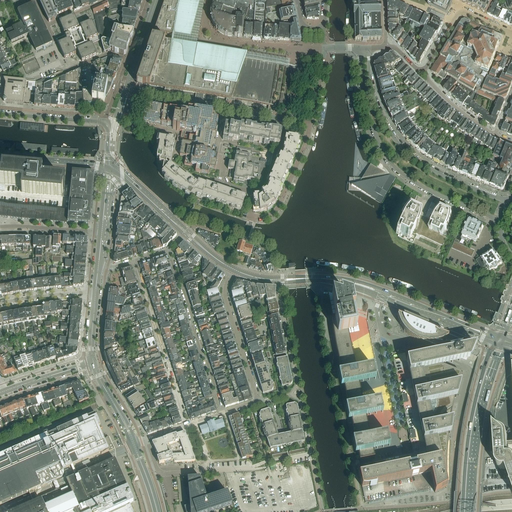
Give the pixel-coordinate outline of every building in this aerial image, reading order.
[(57,19),(59,18),(58,15),(56,16),(48,0),(43,0),(39,2),(48,22),(57,18),(57,19)] [(66,0),(64,1),(68,11),(73,9),(70,1),(69,0),(66,0)] [(79,0),(72,0),(70,1),(73,9),(74,11),(82,8),(82,7),(79,1),(79,0)] [(105,15),(107,15),(114,12),(128,11),(138,13),(142,1),(142,0),(141,0),(130,0),(130,1),(123,0),(122,0),(109,0),(107,1),(109,7),(103,10),(105,15)] [(164,0),(154,32),(191,38),(193,29),(195,22),(197,17),(198,12),(199,7),(200,1),(200,0),(164,0)] [(213,4),(236,12),(245,15),(245,7),(223,0),(214,0),(214,1),(213,4)] [(223,0),(245,7),(245,5),(254,8),(254,2),(254,0),(223,0)] [(266,2),(266,8),(282,5),(282,6),(293,3),(293,2),(292,0),(276,0),(273,1),(266,2)] [(304,9),(312,7),(314,7),(314,6),(319,5),(319,0),(302,0),(304,9)] [(362,0),(363,5),(363,6),(362,6),(362,5),(361,5),(361,6),(354,6),(354,5),(354,4),(353,4),(352,4),(351,5),(351,6),(352,6),(352,7),(353,7),(353,13),(353,15),(353,16),(354,16),(354,19),(354,22),(354,23),(354,26),(354,29),(354,30),(354,33),(355,37),(354,37),(355,37),(355,40),(354,40),(354,41),(355,41),(362,40),(362,41),(365,41),(367,41),(367,40),(370,40),(370,41),(370,40),(374,40),(374,41),(374,40),(377,40),(378,40),(381,40),(382,40),(382,39),(381,39),(381,31),(382,31),(382,30),(381,30),(381,29),(380,29),(380,28),(380,15),(381,16),(381,15),(381,13),(380,6),(381,5),(380,5),(378,5),(377,5),(375,5),(375,0),(362,0)] [(388,1),(389,13),(394,13),(395,11),(400,14),(399,16),(405,18),(409,9),(399,3),(392,0),(388,1)] [(429,5),(447,14),(449,8),(447,8),(449,4),(440,0),(434,0),(432,4),(430,3),(429,5)] [(481,0),(475,0),(472,7),(477,9),(481,0)] [(487,0),(481,0),(477,9),(481,12),(487,0)] [(493,1),(489,0),(487,0),(481,12),(486,14),(493,1)] [(63,13),(68,11),(64,1),(61,3),(60,1),(59,2),(63,13)] [(109,7),(107,1),(98,5),(101,11),(103,10),(109,7)] [(59,15),(63,13),(59,2),(55,3),(59,15)] [(254,2),(254,8),(252,33),(252,38),(261,39),(262,24),(264,24),(265,3),(254,2)] [(488,14),(487,15),(493,17),(498,7),(499,4),(496,2),(491,11),(490,10),(488,14)] [(282,8),(278,9),(278,12),(294,9),(293,3),(282,6),(282,8)] [(24,25),(22,26),(19,27),(19,26),(13,28),(6,31),(12,43),(12,44),(16,42),(16,41),(29,36),(36,51),(53,44),(52,43),(34,4),(19,11),(18,12),(18,13),(24,25)] [(215,14),(235,21),(236,12),(213,4),(211,12),(215,14)] [(498,7),(493,17),(499,20),(506,7),(505,4),(501,5),(502,9),(498,7)] [(101,11),(98,5),(92,8),(94,15),(101,11)] [(252,38),(252,33),(254,8),(245,5),(245,7),(245,15),(244,24),(244,27),(243,37),(243,38),(252,38)] [(318,19),(319,11),(319,6),(319,5),(314,7),(312,7),(304,9),(307,19),(318,19)] [(499,20),(510,25),(511,20),(511,12),(507,11),(506,7),(499,20)] [(296,18),(294,9),(279,12),(279,13),(280,13),(281,17),(280,17),(280,18),(281,17),(282,21),(281,22),(296,19),(296,18)] [(407,28),(409,23),(415,11),(409,9),(405,18),(404,19),(407,21),(406,24),(403,22),(402,24),(405,25),(404,26),(407,28)] [(426,17),(415,11),(409,23),(412,24),(410,27),(413,28),(414,26),(420,28),(421,27),(426,17)] [(128,20),(135,22),(138,14),(130,12),(126,12),(122,12),(122,15),(117,15),(108,17),(110,22),(117,19),(128,20)] [(236,12),(235,21),(234,32),(234,37),(242,37),(243,24),(244,24),(245,15),(236,12)] [(232,32),(234,32),(235,21),(215,14),(211,13),(210,13),(211,17),(211,20),(213,24),(215,27),(218,31),(221,33),(224,35),(228,36),(232,37),(232,32)] [(56,40),(63,57),(64,59),(76,54),(75,52),(77,51),(82,62),(97,56),(92,44),(100,41),(92,22),(79,27),(74,16),(64,21),(59,22),(65,36),(56,40)] [(431,19),(426,17),(421,27),(426,29),(426,28),(429,23),(431,19)] [(119,25),(117,19),(110,22),(111,28),(114,29),(111,37),(113,38),(111,43),(108,41),(104,40),(103,40),(102,40),(102,41),(101,41),(101,42),(101,43),(104,52),(104,53),(105,53),(106,53),(110,52),(111,52),(112,52),(123,56),(124,56),(125,56),(126,55),(126,54),(127,47),(127,46),(127,45),(128,43),(128,42),(129,41),(130,39),(133,34),(133,33),(133,32),(133,31),(125,29),(124,29),(119,29),(119,25)] [(133,31),(133,30),(135,22),(128,20),(117,19),(123,20),(122,26),(119,25),(119,29),(124,29),(125,29),(133,31)] [(297,19),(293,20),(294,27),(294,31),(295,41),(300,42),(301,40),(299,31),(299,29),(297,19)] [(435,19),(432,24),(441,29),(444,23),(435,19)] [(461,22),(431,72),(443,79),(445,80),(447,75),(451,78),(474,91),(475,92),(478,94),(495,101),(496,98),(497,96),(504,99),(506,98),(511,84),(511,77),(507,75),(503,74),(502,73),(501,77),(499,81),(495,79),(496,76),(495,76),(497,71),(492,69),(490,68),(495,57),(495,55),(503,37),(481,28),(478,36),(474,34),(471,41),(465,39),(461,36),(466,27),(467,28),(467,27),(469,27),(470,27),(471,27),(478,30),(479,27),(480,27),(470,22),(465,20),(462,21),(461,22)] [(432,24),(429,23),(426,28),(438,34),(441,29),(432,24)] [(398,30),(398,25),(389,25),(389,35),(393,38),(396,32),(398,30)] [(264,39),(271,39),(272,26),(265,26),(264,31),(264,39)] [(397,33),(396,32),(393,38),(397,43),(404,33),(405,32),(400,28),(397,33)] [(421,40),(431,45),(438,34),(426,28),(426,29),(425,29),(425,30),(420,39),(421,40)] [(402,48),(408,38),(412,31),(410,30),(407,35),(404,33),(397,43),(402,48)] [(419,32),(417,35),(416,36),(406,52),(411,56),(415,50),(418,45),(415,43),(418,38),(421,33),(419,32)] [(416,36),(417,35),(416,34),(414,37),(412,36),(411,39),(408,38),(402,48),(406,52),(416,36)] [(431,45),(421,40),(419,43),(418,48),(421,51),(425,55),(431,46),(431,45)] [(178,45),(171,44),(163,43),(153,43),(151,46),(148,53),(146,58),(145,61),(144,64),(143,66),(142,69),(142,70),(141,72),(140,76),(143,77),(166,81),(165,84),(165,88),(165,89),(270,106),(288,109),(290,95),(294,66),(278,63),(212,52),(201,50),(195,49),(188,48),(184,47),(180,46),(178,45)] [(421,51),(418,48),(417,51),(415,50),(411,56),(415,61),(421,51)] [(10,50),(0,54),(0,61),(7,58),(5,54),(11,52),(10,50)] [(422,60),(425,55),(421,51),(415,61),(417,63),(421,62),(422,60)] [(393,53),(389,55),(393,61),(395,64),(397,67),(400,64),(399,63),(401,61),(393,53)] [(395,64),(393,61),(389,55),(384,58),(390,66),(393,70),(396,68),(394,65),(395,64)] [(100,61),(119,67),(120,68),(122,60),(113,57),(110,57),(100,61)] [(7,58),(0,61),(0,66),(0,67),(1,67),(15,61),(14,59),(9,62),(7,58)] [(376,69),(389,66),(390,66),(384,58),(377,63),(376,62),(375,66),(376,69)] [(494,64),(492,69),(497,71),(495,76),(496,76),(497,75),(497,76),(501,77),(502,73),(503,74),(505,69),(508,60),(503,58),(502,62),(500,66),(497,65),(494,64)] [(15,61),(1,67),(1,68),(1,69),(2,70),(4,73),(11,70),(9,65),(10,65),(16,63),(15,61)] [(116,75),(119,67),(100,61),(95,63),(96,65),(97,69),(114,74),(116,75)] [(397,76),(400,74),(405,68),(407,66),(403,62),(394,71),(397,76)] [(505,69),(503,74),(507,75),(511,77),(511,62),(511,66),(510,65),(509,66),(508,70),(505,69)] [(102,78),(104,78),(113,81),(116,75),(114,74),(97,69),(96,65),(95,63),(93,64),(95,68),(95,76),(102,77),(102,78)] [(336,65),(331,64),(326,89),(330,90),(336,65)] [(390,68),(389,66),(376,69),(377,75),(388,72),(387,69),(390,68)] [(407,67),(405,68),(400,74),(404,77),(411,70),(407,67)] [(79,106),(83,105),(82,94),(80,69),(76,71),(75,108),(78,107),(79,106)] [(403,83),(405,84),(415,74),(411,70),(404,77),(406,80),(403,83)] [(73,107),(75,108),(76,71),(66,75),(63,108),(70,109),(70,108),(73,108),(73,107)] [(388,75),(388,72),(377,75),(379,81),(393,77),(397,76),(394,71),(392,74),(388,75)] [(412,86),(417,80),(419,79),(415,74),(405,84),(409,89),(410,87),(412,86)] [(58,108),(63,108),(66,75),(60,78),(58,108)] [(379,81),(381,87),(394,83),(393,77),(379,81)] [(35,91),(34,106),(42,107),(44,85),(45,78),(36,82),(35,91)] [(50,107),(58,108),(60,78),(52,81),(50,107)] [(90,96),(82,94),(83,105),(98,104),(98,102),(104,104),(105,97),(106,98),(113,81),(104,78),(103,80),(98,78),(91,91),(90,96)] [(4,101),(5,103),(23,105),(26,81),(3,79),(6,85),(4,101)] [(418,81),(417,80),(412,86),(410,87),(415,92),(424,83),(420,79),(418,81)] [(457,83),(451,80),(443,89),(448,93),(457,83)] [(52,81),(44,85),(42,107),(50,107),(52,81)] [(396,89),(394,83),(381,87),(382,93),(396,89)] [(417,91),(420,95),(427,87),(424,83),(415,92),(417,91)] [(457,83),(448,93),(452,97),(459,88),(461,86),(457,83)] [(421,96),(423,98),(431,90),(427,87),(420,95),(417,97),(419,99),(421,96)] [(398,88),(396,89),(382,93),(384,99),(398,94),(400,93),(398,88)] [(469,98),(459,88),(452,97),(463,106),(469,99),(469,98)] [(491,115),(493,116),(498,119),(505,102),(496,98),(478,91),(479,90),(477,89),(475,92),(478,94),(495,101),(495,100),(496,101),(491,115)] [(434,93),(431,90),(423,98),(420,101),(422,103),(425,99),(427,101),(434,93)] [(386,104),(387,106),(401,100),(411,96),(410,91),(401,95),(402,96),(398,97),(398,94),(384,99),(386,104)] [(427,101),(430,104),(438,96),(434,93),(427,101)] [(429,105),(435,110),(441,103),(441,102),(442,101),(438,96),(430,104),(429,105)] [(350,97),(346,98),(351,120),(355,119),(350,97)] [(323,99),(316,129),(322,130),(328,100),(323,99)] [(467,110),(485,122),(488,117),(489,115),(474,104),(475,103),(473,101),(473,102),(469,99),(463,106),(468,109),(467,110)] [(391,115),(404,107),(401,100),(387,106),(389,111),(388,111),(391,115)] [(443,101),(441,103),(435,110),(439,114),(447,105),(443,101)] [(213,113),(188,109),(188,108),(184,107),(183,111),(182,111),(182,110),(165,107),(165,108),(146,105),(146,106),(145,106),(144,114),(141,114),(141,117),(143,117),(142,124),(177,130),(177,131),(182,132),(181,135),(180,143),(182,143),(180,156),(186,157),(184,165),(196,168),(195,172),(208,175),(209,169),(215,170),(218,154),(212,153),(213,147),(215,148),(216,142),(214,141),(214,140),(215,141),(218,127),(217,127),(218,119),(212,118),(213,113)] [(391,115),(394,121),(407,113),(416,108),(414,105),(406,110),(404,107),(391,115)] [(452,110),(447,105),(439,114),(438,115),(443,121),(452,110)] [(457,114),(453,110),(445,121),(449,124),(450,123),(457,114)] [(409,116),(407,113),(394,121),(398,127),(410,119),(414,116),(413,113),(409,116)] [(451,130),(461,116),(457,114),(450,123),(452,125),(451,126),(449,125),(447,127),(451,130)] [(459,128),(465,119),(461,116),(451,130),(455,133),(458,130),(456,128),(457,126),(459,128)] [(498,119),(493,116),(489,125),(493,128),(495,127),(498,119)] [(398,127),(402,133),(414,124),(410,119),(398,127)] [(459,129),(463,133),(464,132),(469,125),(470,123),(466,120),(459,129)] [(508,121),(505,120),(501,130),(501,132),(507,134),(510,127),(506,125),(508,121)] [(282,130),(272,128),(271,128),(271,130),(266,129),(256,127),(257,125),(246,123),(246,125),(226,122),(223,140),(233,142),(233,140),(239,141),(239,140),(254,143),(254,141),(264,142),(263,144),(269,145),(269,143),(274,144),(274,142),(280,143),(282,130)] [(356,122),(352,123),(358,143),(362,142),(356,122)] [(20,123),(19,130),(47,133),(48,126),(20,123)] [(469,136),(470,135),(476,127),(471,123),(469,125),(464,132),(463,133),(461,136),(463,138),(464,135),(465,133),(469,136)] [(402,133),(406,138),(417,128),(414,124),(402,133)] [(470,135),(473,138),(479,129),(476,127),(470,135)] [(406,138),(411,143),(421,132),(417,128),(406,138)] [(477,140),(483,132),(479,129),(473,138),(477,140)] [(421,132),(411,143),(414,146),(416,148),(425,136),(426,135),(422,131),(421,132)] [(487,138),(488,136),(483,132),(477,140),(479,141),(476,147),(482,150),(484,145),(488,138),(487,138)] [(243,212),(244,208),(246,204),(243,203),(245,196),(226,189),(227,187),(215,183),(214,185),(206,183),(206,184),(198,181),(197,184),(187,176),(186,177),(170,164),(169,166),(166,164),(167,161),(171,162),(175,136),(158,133),(157,144),(160,144),(158,154),(159,154),(158,160),(159,161),(159,163),(164,164),(163,171),(164,172),(162,174),(166,177),(165,178),(177,188),(178,187),(190,197),(194,192),(197,193),(196,197),(201,199),(202,196),(216,201),(216,202),(221,204),(222,203),(236,207),(235,209),(243,212)] [(253,193),(254,211),(255,213),(260,213),(267,210),(268,212),(272,209),(271,207),(275,204),(282,188),(288,174),(286,173),(288,169),(290,170),(292,165),(290,164),(293,159),(292,159),(295,153),(297,154),(298,148),(299,143),(300,144),(301,138),(286,136),(285,141),(286,141),(285,146),(283,146),(284,146),(283,151),(282,154),(281,154),(279,159),(277,158),(275,163),(274,163),(275,163),(273,168),(272,167),(272,168),(274,168),(270,177),(268,176),(266,181),(270,183),(266,192),(264,191),(264,190),(264,191),(263,190),(262,192),(260,193),(260,192),(262,195),(260,196),(260,195),(259,195),(258,193),(253,193)] [(322,138),(317,136),(304,167),(309,169),(322,138)] [(416,148),(421,152),(428,142),(430,140),(425,136),(416,148)] [(489,148),(493,139),(489,136),(488,138),(484,145),(489,148)] [(495,151),(498,144),(497,143),(498,141),(493,139),(489,148),(489,150),(493,151),(493,150),(495,151)] [(499,164),(506,147),(505,147),(506,145),(503,143),(499,141),(498,144),(495,151),(492,156),(499,159),(497,163),(499,164)] [(435,146),(428,142),(421,152),(428,157),(434,147),(435,146)] [(15,143),(14,150),(45,152),(45,146),(15,143)] [(434,160),(440,163),(446,153),(449,147),(445,145),(443,149),(444,150),(441,148),(440,150),(434,160)] [(506,147),(499,164),(504,166),(503,169),(505,170),(507,167),(511,169),(511,168),(511,147),(507,145),(506,147)] [(434,160),(440,150),(434,147),(428,157),(434,160)] [(230,170),(229,175),(229,178),(234,179),(233,182),(249,185),(249,182),(262,184),(264,170),(265,170),(266,163),(265,163),(266,162),(261,161),(262,154),(252,152),(252,150),(237,148),(234,163),(229,162),(228,169),(230,170)] [(440,163),(446,167),(453,151),(454,151),(450,149),(449,153),(449,154),(449,155),(446,153),(440,163)] [(456,152),(453,151),(446,167),(453,170),(458,158),(459,156),(456,154),(456,153),(456,152)] [(460,174),(460,173),(467,157),(468,155),(464,153),(461,152),(459,156),(458,158),(453,170),(457,172),(457,173),(460,174)] [(464,175),(466,176),(472,161),(470,160),(470,158),(467,157),(460,173),(464,175)] [(472,161),(466,176),(468,177),(468,176),(471,178),(477,164),(477,163),(478,162),(473,160),(472,161)] [(477,180),(482,182),(489,164),(486,162),(484,167),(482,167),(477,180)] [(386,206),(381,203),(395,179),(390,176),(370,164),(370,165),(362,179),(352,178),(349,178),(348,191),(361,192),(379,202),(381,204),(386,206)] [(471,178),(477,180),(482,167),(477,164),(471,178)] [(497,167),(489,164),(482,182),(485,184),(489,185),(497,167)] [(0,178),(0,183),(5,184),(23,186),(22,193),(33,194),(62,197),(63,190),(64,190),(64,186),(65,182),(64,182),(59,181),(60,172),(44,170),(3,166),(3,168),(2,176),(0,176),(0,177),(0,178)] [(504,173),(505,170),(503,169),(502,172),(497,170),(490,186),(496,188),(501,190),(503,189),(509,175),(504,173)] [(74,179),(73,181),(73,187),(72,196),(71,208),(69,222),(88,223),(90,224),(94,173),(92,173),(92,172),(86,172),(74,171),(74,178),(74,179)] [(0,217),(2,218),(16,219),(31,220),(45,222),(50,222),(54,222),(59,223),(64,223),(67,224),(67,221),(67,218),(69,218),(69,208),(71,208),(72,196),(73,187),(71,187),(64,186),(64,190),(63,190),(62,197),(33,194),(34,188),(27,187),(27,180),(6,178),(6,177),(0,177),(0,178),(0,217)] [(120,206),(127,207),(137,199),(131,189),(122,195),(123,197),(121,198),(120,206)] [(137,199),(127,207),(120,206),(119,214),(130,215),(131,213),(133,213),(143,205),(138,201),(137,199)] [(138,217),(139,218),(147,209),(144,206),(134,214),(133,213),(131,213),(130,215),(134,221),(138,217)] [(440,208),(438,209),(437,211),(437,212),(436,213),(435,214),(434,215),(433,217),(433,218),(432,219),(433,220),(432,224),(434,225),(432,229),(441,233),(442,229),(445,230),(447,226),(448,227),(449,226),(450,224),(450,223),(450,222),(451,221),(451,220),(451,218),(452,217),(452,215),(452,214),(452,212),(441,207),(440,208)] [(147,209),(139,218),(143,222),(151,213),(147,209)] [(419,218),(420,217),(420,215),(420,214),(409,209),(408,210),(407,211),(406,212),(405,213),(404,214),(403,216),(402,217),(401,218),(401,220),(400,221),(401,222),(398,228),(401,230),(399,234),(407,238),(409,233),(412,235),(415,228),(416,229),(417,227),(418,226),(418,224),(418,223),(419,221),(419,220),(419,218)] [(138,228),(140,231),(154,215),(151,213),(143,222),(137,227),(138,228)] [(155,216),(142,231),(145,234),(150,228),(158,219),(155,216)] [(147,238),(147,239),(162,223),(158,219),(150,228),(145,234),(142,231),(141,232),(140,231),(141,233),(143,239),(147,238)] [(479,222),(477,222),(475,221),(474,222),(469,220),(463,232),(461,237),(462,239),(465,240),(466,240),(467,238),(476,242),(477,239),(478,239),(483,227),(478,224),(479,222)] [(137,227),(135,223),(118,221),(117,227),(118,227),(133,229),(137,229),(138,228),(137,227)] [(162,223),(147,239),(148,240),(153,238),(155,238),(155,237),(165,226),(162,223)] [(157,236),(163,241),(172,232),(172,231),(166,226),(157,236)] [(133,229),(118,227),(116,235),(135,238),(135,236),(136,233),(131,232),(132,229),(133,229)] [(172,240),(176,237),(176,235),(172,232),(163,241),(168,245),(171,242),(170,242),(172,240)] [(125,248),(130,247),(134,245),(133,242),(135,238),(116,235),(116,242),(125,243),(125,248)] [(60,249),(61,236),(56,236),(53,236),(53,239),(52,258),(59,259),(60,256),(61,256),(61,249),(60,249)] [(74,237),(74,240),(70,240),(70,237),(63,236),(62,243),(73,244),(87,245),(88,240),(88,239),(87,238),(74,237)] [(0,237),(0,239),(1,246),(4,246),(4,247),(5,247),(6,250),(9,250),(9,245),(8,237),(0,237)] [(23,237),(23,245),(22,251),(27,251),(27,247),(25,247),(25,245),(30,246),(30,237),(23,237)] [(45,249),(46,238),(45,238),(44,237),(43,238),(40,238),(38,262),(41,262),(41,261),(42,261),(42,249),(45,249)] [(53,239),(46,238),(45,249),(44,265),(51,264),(52,258),(53,239)] [(148,253),(151,251),(148,240),(147,239),(147,238),(143,239),(148,253)] [(148,240),(151,251),(157,250),(153,238),(148,240)] [(155,238),(153,238),(157,250),(163,248),(161,243),(155,238)] [(140,241),(144,254),(148,253),(143,239),(140,241)] [(138,255),(144,254),(140,241),(139,241),(140,242),(137,242),(138,244),(135,245),(138,255)] [(251,255),(252,255),(254,248),(253,247),(244,244),(245,244),(240,242),(237,251),(247,254),(251,255)] [(458,244),(453,242),(450,249),(456,251),(458,244)] [(175,252),(175,254),(176,258),(183,256),(184,254),(185,255),(188,259),(194,252),(184,243),(182,243),(177,249),(175,252)] [(464,246),(458,244),(456,251),(461,253),(464,246)] [(469,248),(464,246),(461,253),(466,255),(469,248)] [(126,250),(129,259),(133,257),(130,247),(125,248),(126,250)] [(475,251),(469,248),(466,255),(472,257),(475,251)] [(72,255),(72,258),(86,259),(87,252),(62,250),(62,257),(64,257),(64,252),(66,253),(66,254),(72,255)] [(257,257),(260,258),(261,260),(266,256),(263,252),(260,251),(255,259),(256,259),(258,260),(259,258),(257,257)] [(480,258),(476,261),(478,264),(476,266),(478,270),(501,255),(500,253),(499,254),(498,255),(497,255),(493,251),(488,254),(489,254),(486,256),(485,256),(481,259),(480,258)] [(188,261),(190,264),(192,262),(197,255),(194,252),(188,259),(188,261)] [(178,264),(188,261),(188,259),(185,255),(184,254),(183,256),(176,258),(178,264)] [(203,260),(202,259),(197,255),(192,262),(194,265),(195,266),(198,263),(202,267),(203,260)] [(478,270),(479,270),(479,271),(481,270),(483,273),(487,270),(486,269),(487,268),(490,272),(494,269),(495,269),(497,268),(497,267),(502,263),(499,259),(500,257),(501,257),(502,257),(501,255),(478,270)] [(159,265),(169,263),(167,257),(165,256),(153,260),(155,267),(159,266),(159,265)] [(267,257),(266,256),(261,260),(262,261),(264,265),(265,265),(266,266),(270,264),(267,257)] [(153,260),(148,262),(151,273),(156,271),(153,260)] [(140,264),(144,279),(149,277),(148,274),(151,273),(148,262),(140,264)] [(180,268),(182,274),(191,271),(190,267),(191,267),(191,268),(195,267),(194,266),(194,265),(192,262),(190,264),(191,264),(189,265),(180,268)] [(53,267),(55,289),(61,288),(60,278),(60,276),(57,276),(56,264),(53,264),(53,267)] [(85,272),(86,265),(65,264),(65,265),(61,264),(61,267),(65,267),(65,268),(71,269),(71,271),(85,272)] [(266,266),(265,265),(264,265),(265,267),(264,269),(264,272),(266,273),(272,273),(273,272),(272,268),(271,265),(270,264),(266,266)] [(342,264),(341,268),(363,273),(364,269),(342,264)] [(171,270),(169,265),(161,267),(159,268),(160,272),(157,272),(158,275),(161,274),(161,273),(171,270)] [(207,279),(215,269),(209,265),(204,273),(202,275),(207,279)] [(122,270),(124,278),(134,275),(131,267),(122,270)] [(32,268),(29,269),(29,271),(31,291),(37,290),(36,281),(33,281),(32,272),(32,268)] [(214,281),(220,272),(215,269),(208,279),(212,283),(214,281)] [(176,284),(171,271),(164,274),(166,280),(165,280),(166,283),(166,282),(167,285),(162,287),(162,288),(176,284)] [(192,271),(182,274),(183,279),(193,276),(192,271)] [(368,271),(367,274),(384,280),(385,277),(368,271)] [(1,277),(4,286),(7,295),(14,294),(10,285),(7,285),(4,276),(3,272),(0,273),(1,277)] [(19,293),(25,292),(24,282),(21,282),(20,274),(18,274),(18,272),(14,273),(15,275),(16,284),(19,293)] [(220,284),(224,277),(225,275),(220,272),(214,281),(215,282),(216,281),(220,284)] [(7,276),(10,285),(14,294),(19,293),(16,284),(13,284),(10,275),(7,276)] [(126,285),(136,283),(134,275),(124,278),(120,279),(122,287),(126,286),(126,285)] [(61,288),(69,287),(73,287),(83,286),(84,285),(84,279),(64,278),(64,277),(60,278),(61,288)] [(195,277),(184,280),(185,286),(195,283),(197,282),(201,281),(202,278),(195,279),(195,277)] [(395,279),(393,284),(420,294),(421,289),(395,279)] [(146,284),(148,289),(156,287),(155,284),(160,282),(159,280),(146,284)] [(210,291),(217,289),(220,284),(216,281),(215,282),(210,288),(209,287),(208,289),(210,291)] [(244,288),(242,282),(237,281),(235,281),(232,288),(231,289),(231,292),(244,288)] [(195,283),(186,286),(188,293),(196,291),(198,290),(196,285),(198,284),(197,282),(195,283)] [(249,306),(255,305),(253,298),(252,293),(249,284),(242,282),(244,288),(245,291),(246,291),(247,295),(248,298),(247,298),(247,301),(248,301),(249,306)] [(261,310),(262,314),(264,313),(260,300),(260,298),(256,287),(256,286),(249,284),(252,293),(253,298),(255,305),(257,311),(261,310)] [(257,286),(256,287),(260,298),(266,297),(275,294),(274,288),(271,289),(271,288),(265,287),(263,288),(263,287),(257,286)] [(109,290),(108,295),(124,299),(126,300),(127,299),(128,296),(126,297),(124,288),(122,288),(118,289),(113,289),(109,290)] [(127,291),(129,296),(139,293),(138,288),(127,291)] [(244,288),(231,292),(231,295),(232,297),(232,298),(246,294),(245,291),(244,288)] [(179,294),(177,289),(169,292),(170,295),(168,296),(165,297),(166,299),(171,297),(179,294)] [(206,292),(208,298),(219,294),(217,289),(206,292)] [(149,294),(151,300),(159,297),(159,296),(158,296),(158,294),(161,294),(161,293),(164,292),(163,291),(163,290),(149,294)] [(190,299),(198,297),(196,291),(188,293),(190,299)] [(426,291),(424,296),(454,307),(456,303),(426,291)] [(130,301),(141,298),(139,293),(129,296),(128,296),(127,299),(132,297),(132,299),(129,299),(130,301)] [(208,298),(210,303),(221,300),(219,294),(208,298)] [(246,294),(232,298),(233,301),(234,304),(245,301),(247,301),(247,298),(246,294)] [(276,299),(275,294),(266,297),(260,298),(260,300),(266,299),(267,302),(276,299)] [(107,305),(121,306),(124,307),(125,302),(126,300),(124,299),(108,295),(107,305)] [(358,453),(359,456),(360,460),(375,457),(373,450),(390,446),(387,433),(370,437),(366,416),(383,413),(380,400),(363,403),(362,397),(359,383),(376,379),(373,366),(356,370),(348,332),(356,330),(353,315),(351,315),(350,312),(354,311),(351,298),(340,295),(341,299),(331,296),(335,315),(337,314),(338,318),(332,319),(332,322),(333,325),(333,330),(334,334),(334,338),(335,340),(336,345),(337,352),(341,373),(338,374),(341,387),(344,386),(347,400),(348,406),(345,407),(348,420),(351,420),(355,440),(352,440),(355,454),(358,453)] [(190,299),(192,305),(200,303),(198,297),(190,299)] [(133,306),(143,303),(141,298),(132,301),(132,304),(130,305),(130,306),(132,306),(133,306)] [(182,304),(181,299),(173,302),(174,305),(171,306),(171,308),(182,304)] [(277,304),(276,299),(267,302),(268,307),(277,304)] [(223,306),(221,300),(210,303),(211,308),(208,309),(208,310),(223,306)] [(245,301),(234,304),(236,310),(247,306),(245,301)] [(144,308),(143,303),(133,306),(132,306),(134,312),(144,308)] [(200,303),(192,305),(194,311),(202,308),(200,303)] [(42,305),(42,308),(43,317),(51,316),(50,304),(42,305)] [(174,312),(174,313),(184,310),(182,304),(171,308),(169,309),(170,310),(175,309),(176,311),(174,312)] [(266,311),(267,313),(269,312),(278,309),(277,304),(268,307),(269,311),(266,311)] [(107,305),(106,314),(121,316),(119,322),(121,322),(121,323),(132,319),(130,313),(134,312),(132,306),(130,306),(129,307),(124,308),(124,307),(121,306),(107,305)] [(210,316),(214,315),(224,312),(223,306),(208,310),(209,311),(212,310),(213,313),(210,314),(210,316)] [(237,313),(240,321),(250,318),(252,318),(248,306),(247,307),(247,306),(236,310),(237,313)] [(461,306),(460,310),(463,311),(480,315),(481,311),(461,306)] [(164,307),(154,310),(156,315),(167,311),(167,310),(164,311),(163,307),(164,307)] [(81,316),(81,309),(69,308),(69,311),(63,310),(63,314),(81,316)] [(36,309),(31,310),(32,321),(31,321),(32,327),(34,327),(35,332),(33,332),(33,334),(34,336),(39,335),(38,327),(35,328),(34,321),(37,320),(36,309)] [(132,319),(146,314),(145,309),(134,312),(130,313),(132,319)] [(203,309),(194,312),(196,318),(204,315),(208,314),(207,311),(204,312),(203,309)] [(271,327),(272,329),(281,327),(281,326),(278,311),(279,311),(278,309),(269,312),(267,313),(267,315),(264,315),(264,314),(258,316),(259,321),(265,320),(265,318),(269,317),(271,327)] [(24,311),(26,322),(27,328),(28,328),(29,330),(30,334),(30,335),(30,336),(30,337),(34,336),(33,334),(33,332),(33,330),(31,330),(29,328),(28,322),(31,321),(32,321),(31,310),(24,311)] [(175,313),(177,318),(186,315),(184,310),(174,313),(175,313)] [(156,315),(158,320),(165,318),(164,315),(168,314),(167,311),(156,315)] [(226,317),(224,312),(214,315),(216,315),(217,318),(213,319),(213,318),(210,319),(211,323),(217,321),(217,320),(226,317)] [(15,324),(12,313),(9,314),(6,314),(9,325),(8,325),(9,331),(12,331),(10,325),(14,324),(15,324)] [(1,315),(0,315),(3,326),(2,327),(5,336),(6,336),(6,332),(5,326),(8,325),(9,325),(6,314),(4,314),(3,314),(2,314),(1,315)] [(67,318),(67,321),(80,322),(81,316),(63,314),(62,317),(62,319),(66,319),(66,318),(67,318)] [(121,316),(106,314),(105,323),(116,323),(116,322),(118,323),(119,322),(121,316)] [(132,319),(133,321),(135,320),(136,323),(148,319),(146,314),(132,319)] [(173,321),(174,324),(187,320),(186,315),(177,318),(174,318),(173,316),(171,316),(173,321)] [(251,322),(250,318),(240,321),(242,327),(254,323),(254,324),(256,324),(256,322),(258,321),(257,316),(254,317),(255,319),(253,320),(254,322),(251,322)] [(467,345),(438,333),(398,316),(397,316),(397,317),(398,319),(398,321),(399,323),(400,324),(401,326),(402,328),(403,330),(404,331),(406,333),(408,335),(409,336),(411,337),(412,338),(414,339),(416,340),(440,350),(449,348),(461,346),(467,345)] [(217,321),(219,326),(228,323),(226,317),(217,320),(217,321)] [(208,319),(197,322),(199,327),(207,325),(206,322),(209,321),(208,319)] [(175,329),(188,325),(189,324),(187,320),(174,324),(174,326),(171,327),(173,329),(175,328),(175,329)] [(57,327),(80,330),(80,322),(67,321),(62,321),(62,323),(67,323),(67,325),(61,324),(61,325),(52,324),(52,327),(57,327)] [(159,325),(161,330),(170,327),(170,325),(174,324),(173,321),(168,322),(159,325)] [(113,333),(114,332),(114,328),(114,329),(115,325),(115,324),(105,323),(104,333),(113,333)] [(217,327),(218,331),(230,328),(228,323),(219,326),(217,327)] [(242,327),(244,333),(253,330),(252,327),(255,326),(256,329),(258,328),(256,324),(254,324),(254,323),(242,327)] [(180,330),(181,333),(191,330),(189,324),(188,325),(175,329),(176,332),(180,330)] [(66,331),(66,334),(79,336),(80,330),(57,327),(57,331),(60,331),(66,331)] [(163,336),(171,333),(169,328),(171,328),(170,327),(161,330),(163,336)] [(272,329),(275,343),(284,341),(281,327),(272,329)] [(218,331),(220,336),(231,333),(230,328),(218,331)] [(194,341),(192,336),(191,330),(181,333),(181,334),(182,339),(181,339),(181,341),(185,340),(186,343),(194,341)] [(244,335),(247,344),(257,341),(254,332),(253,330),(244,333),(244,335)] [(104,333),(104,341),(109,341),(119,338),(118,332),(113,333),(104,333)] [(163,336),(164,341),(172,338),(171,335),(176,334),(176,332),(171,333),(163,336)] [(218,341),(219,342),(233,338),(231,333),(220,336),(220,337),(222,336),(223,339),(218,341)] [(78,343),(79,336),(66,334),(66,338),(60,338),(59,341),(78,343)] [(202,337),(204,342),(212,339),(211,339),(211,336),(213,336),(213,334),(212,334),(210,334),(210,335),(202,337)] [(39,344),(41,351),(42,350),(45,361),(51,360),(47,349),(46,349),(44,343),(41,344),(38,336),(36,337),(39,344)] [(104,348),(117,344),(131,340),(131,337),(129,337),(129,336),(125,336),(126,338),(123,338),(123,337),(119,338),(109,341),(104,341),(104,343),(104,344),(104,345),(104,348)] [(140,347),(143,346),(142,344),(145,343),(146,345),(155,342),(154,337),(144,340),(138,343),(140,347)] [(36,352),(39,363),(45,361),(42,350),(41,351),(37,352),(36,346),(33,338),(26,340),(26,342),(32,341),(33,346),(35,353),(36,352)] [(212,339),(204,342),(206,348),(213,345),(212,341),(215,340),(214,338),(211,339),(212,339)] [(234,343),(233,338),(219,342),(219,343),(224,341),(225,344),(220,346),(220,347),(234,343)] [(59,347),(64,348),(78,349),(78,343),(59,341),(59,344),(60,344),(59,347)] [(166,346),(168,351),(176,348),(175,348),(174,346),(180,344),(180,341),(166,346)] [(247,344),(251,356),(261,352),(263,352),(259,341),(257,341),(247,344)] [(287,355),(284,341),(275,343),(277,354),(273,355),(274,358),(287,355)] [(51,360),(56,358),(53,347),(48,348),(46,342),(44,343),(46,349),(47,349),(51,360)] [(236,347),(234,343),(220,347),(221,350),(222,352),(236,347)] [(112,352),(118,350),(117,346),(118,346),(117,344),(104,348),(104,349),(104,351),(104,352),(104,353),(104,354),(112,352)] [(221,350),(220,347),(220,346),(219,344),(206,348),(207,353),(217,350),(218,350),(218,351),(221,350)] [(458,383),(460,378),(461,374),(441,365),(452,363),(465,360),(466,361),(466,360),(470,359),(476,344),(462,347),(461,346),(449,348),(449,350),(431,354),(420,356),(419,356),(421,353),(417,352),(416,355),(408,352),(410,358),(406,359),(413,393),(416,406),(428,460),(447,456),(447,447),(447,441),(448,439),(448,434),(451,433),(452,419),(450,420),(451,416),(452,410),(453,404),(454,398),(457,397),(461,383),(458,383)] [(195,345),(188,348),(189,354),(197,351),(195,345)] [(27,348),(29,354),(30,354),(34,365),(39,363),(36,352),(35,353),(33,346),(27,348)] [(59,347),(55,346),(53,347),(56,358),(57,361),(63,359),(60,351),(59,347)] [(126,347),(118,350),(112,352),(104,354),(107,365),(120,360),(120,359),(126,357),(126,356),(129,355),(126,347)] [(158,351),(157,347),(147,350),(144,351),(145,353),(139,355),(140,357),(140,358),(158,351)] [(223,355),(223,357),(237,352),(236,347),(222,352),(227,351),(227,354),(223,355)] [(60,351),(63,359),(68,358),(76,355),(78,354),(78,350),(78,349),(64,348),(65,349),(60,351)] [(28,367),(34,365),(30,354),(29,354),(27,355),(25,350),(24,350),(23,349),(22,350),(24,356),(25,356),(28,367)] [(17,370),(23,369),(20,358),(18,358),(15,359),(15,358),(15,357),(14,351),(13,351),(10,352),(12,354),(17,370)] [(16,351),(18,358),(20,358),(23,369),(28,367),(25,356),(24,356),(21,357),(19,351),(18,352),(18,351),(16,351)] [(132,366),(160,357),(158,351),(140,358),(129,361),(132,366)] [(189,359),(191,358),(199,356),(197,351),(189,354),(190,357),(188,357),(189,359)] [(218,351),(208,354),(209,359),(223,355),(223,353),(219,354),(218,351)] [(225,360),(225,362),(230,360),(239,357),(237,352),(223,357),(224,357),(225,360)] [(252,361),(263,358),(261,352),(251,356),(252,360),(252,361)] [(169,356),(171,361),(179,359),(180,359),(180,358),(181,358),(179,354),(178,353),(169,356)] [(211,364),(225,360),(224,357),(219,358),(219,356),(223,355),(209,359),(211,364)] [(0,372),(3,376),(10,374),(9,370),(10,369),(10,368),(5,363),(3,360),(4,360),(3,359),(5,358),(3,356),(0,359),(0,372)] [(191,358),(189,359),(187,360),(187,358),(185,359),(185,361),(186,362),(187,363),(192,361),(192,363),(192,364),(201,361),(199,356),(191,358)] [(132,366),(129,361),(127,357),(120,360),(107,365),(110,371),(112,370),(112,371),(120,367),(121,367),(126,365),(127,369),(130,368),(132,366)] [(146,366),(162,361),(160,357),(145,362),(146,366)] [(277,364),(276,365),(277,368),(278,368),(279,373),(290,371),(287,357),(276,359),(277,364)] [(255,367),(265,364),(263,358),(252,361),(253,363),(253,362),(255,367)] [(226,365),(225,362),(225,360),(211,364),(213,369),(221,367),(220,364),(222,363),(222,364),(224,363),(224,365),(226,365)] [(163,367),(162,361),(146,366),(146,367),(141,369),(142,373),(150,371),(149,369),(153,367),(154,370),(163,367)] [(201,361),(192,364),(192,365),(193,365),(196,372),(192,374),(192,375),(204,371),(201,361)] [(173,366),(174,372),(182,369),(181,367),(187,365),(187,363),(186,362),(173,366)] [(269,372),(269,371),(268,368),(267,369),(265,364),(255,367),(259,380),(270,377),(268,372),(269,372)] [(117,386),(124,383),(127,382),(130,381),(136,378),(138,377),(132,366),(130,368),(136,376),(135,377),(131,371),(123,375),(114,379),(117,386)] [(110,371),(114,379),(123,375),(131,371),(130,370),(129,369),(123,372),(121,367),(120,367),(112,371),(112,370),(110,371)] [(193,378),(197,376),(198,379),(206,377),(204,371),(192,375),(192,376),(193,375),(193,378)] [(235,392),(239,390),(248,388),(243,371),(234,374),(234,375),(230,376),(235,392)] [(290,371),(279,373),(280,378),(279,378),(280,381),(281,381),(282,386),(283,386),(291,385),(293,382),(290,371)] [(176,377),(178,382),(186,380),(187,380),(189,380),(188,376),(190,375),(190,372),(176,377)] [(151,382),(167,377),(165,373),(152,377),(153,379),(150,380),(151,382)] [(225,377),(216,380),(218,385),(230,381),(229,380),(227,381),(225,377)] [(264,393),(272,391),(273,388),(272,385),(273,385),(272,382),(271,382),(270,377),(259,380),(263,393),(264,393)] [(139,383),(136,378),(130,381),(133,386),(139,383)] [(156,387),(169,383),(167,378),(157,381),(158,384),(156,385),(156,387)] [(178,382),(180,388),(181,392),(193,389),(193,388),(191,388),(190,389),(189,388),(194,386),(193,384),(190,385),(190,382),(187,383),(186,381),(187,381),(187,380),(186,380),(178,382)] [(64,387),(66,391),(73,389),(75,394),(83,390),(79,381),(74,383),(64,386),(64,387)] [(127,382),(124,383),(127,389),(133,386),(130,381),(127,382)] [(200,388),(195,389),(196,391),(209,387),(207,382),(199,384),(200,388)] [(218,386),(220,391),(229,388),(228,382),(218,386)] [(127,389),(124,383),(117,386),(118,387),(121,393),(127,389)] [(155,391),(155,393),(170,388),(169,384),(160,386),(161,389),(155,391)] [(64,387),(59,389),(62,398),(65,408),(74,405),(72,401),(69,402),(66,391),(64,387)] [(161,396),(172,393),(170,388),(155,393),(152,394),(152,396),(155,395),(156,396),(160,394),(161,396)] [(229,388),(220,391),(221,396),(233,392),(233,390),(229,391),(228,388),(230,388),(229,388)] [(252,398),(248,388),(239,390),(243,402),(244,402),(252,399),(252,398)] [(60,399),(62,398),(59,389),(52,391),(58,407),(62,405),(60,399)] [(84,389),(83,390),(75,394),(79,402),(87,399),(88,399),(89,398),(88,396),(84,389)] [(155,400),(147,389),(145,391),(150,400),(147,402),(148,404),(155,400)] [(193,389),(181,392),(183,397),(191,395),(191,393),(196,391),(195,389),(193,390),(193,389)] [(125,397),(128,401),(138,394),(136,390),(125,397)] [(239,403),(243,402),(239,390),(235,392),(237,399),(233,400),(231,393),(221,396),(225,408),(239,404),(239,403)] [(52,391),(46,393),(50,402),(54,401),(56,407),(58,407),(52,391)] [(211,392),(203,394),(204,398),(199,400),(199,402),(202,401),(203,405),(205,404),(204,400),(212,398),(211,392)] [(46,393),(40,394),(47,411),(50,409),(48,403),(50,402),(46,393)] [(183,397),(185,403),(192,400),(191,399),(198,397),(197,394),(196,393),(195,394),(195,395),(192,396),(191,395),(183,397)] [(40,394),(34,396),(38,406),(42,405),(44,411),(47,411),(40,394)] [(138,394),(128,401),(127,401),(134,411),(144,404),(138,394)] [(35,407),(38,406),(34,396),(28,398),(36,416),(38,415),(35,407)] [(33,417),(36,416),(28,398),(22,400),(26,410),(29,409),(33,417)] [(175,404),(173,398),(164,401),(164,402),(162,403),(162,404),(165,403),(165,405),(160,406),(162,408),(175,404)] [(192,407),(195,406),(197,405),(199,402),(199,400),(198,399),(196,399),(197,403),(193,404),(192,400),(185,403),(186,409),(190,407),(192,407)] [(22,400),(16,402),(20,410),(21,414),(24,413),(26,417),(27,419),(30,417),(29,416),(26,410),(22,400)] [(157,401),(134,411),(138,417),(162,408),(160,406),(157,401)] [(201,407),(198,408),(201,416),(206,415),(203,406),(203,405),(202,401),(199,402),(201,407)] [(209,405),(211,413),(217,411),(214,401),(211,402),(210,401),(208,402),(209,405)] [(16,402),(10,404),(13,412),(14,415),(17,413),(20,419),(21,421),(24,420),(21,414),(20,410),(16,402)] [(10,404),(4,407),(7,414),(11,422),(14,421),(12,417),(15,416),(14,415),(13,412),(10,404)] [(287,414),(288,419),(299,417),(297,406),(294,404),(286,405),(286,406),(287,411),(286,411),(286,414),(287,414)] [(192,407),(195,418),(201,416),(198,408),(197,405),(195,406),(196,409),(193,410),(192,407)] [(4,416),(7,414),(4,407),(0,408),(0,413),(5,425),(8,424),(5,417),(4,417),(4,416)] [(268,409),(261,412),(259,415),(260,418),(259,418),(260,421),(261,421),(262,426),(273,422),(269,410),(268,409)] [(150,421),(153,420),(158,417),(154,412),(138,418),(142,425),(147,422),(150,421)] [(62,477),(63,475),(63,473),(63,472),(63,470),(108,450),(109,451),(113,449),(108,437),(103,439),(98,426),(100,425),(95,413),(47,434),(46,434),(0,454),(0,505),(56,481),(58,480),(61,478),(62,477)] [(228,418),(230,423),(240,419),(239,414),(228,418)] [(182,423),(179,415),(172,418),(172,417),(168,418),(172,424),(173,423),(174,426),(182,423)] [(158,431),(163,430),(159,422),(158,417),(153,420),(158,431)] [(163,419),(163,420),(168,428),(173,426),(172,424),(168,418),(167,417),(163,419)] [(290,428),(291,433),(294,432),(302,431),(299,417),(288,419),(289,424),(288,425),(289,428),(290,428)] [(150,421),(147,422),(153,433),(158,431),(153,420),(150,421)] [(163,430),(168,428),(163,420),(159,422),(163,430)] [(144,428),(148,435),(153,433),(147,422),(142,425),(144,428)] [(265,434),(267,439),(278,436),(273,422),(262,426),(264,431),(263,431),(264,434),(265,434)] [(224,427),(223,423),(212,427),(214,432),(217,431),(217,430),(224,428),(224,427),(225,427),(224,427)] [(504,431),(503,431),(495,427),(494,427),(494,426),(494,425),(493,425),(495,444),(495,451),(495,455),(496,464),(496,465),(497,465),(497,466),(498,467),(498,468),(499,468),(499,469),(500,469),(501,469),(501,470),(502,470),(503,470),(504,470),(505,470),(506,470),(510,481),(511,487),(511,456),(509,456),(509,455),(509,454),(508,450),(511,449),(511,445),(508,446),(508,443),(507,437),(507,436),(507,435),(507,434),(506,434),(506,433),(505,433),(505,432),(504,432),(504,431)] [(302,431),(294,432),(296,443),(305,442),(302,431)] [(174,463),(194,462),(185,432),(166,438),(174,461),(174,463)] [(294,432),(291,433),(285,434),(287,445),(296,443),(294,432)] [(270,449),(287,445),(285,434),(278,436),(267,439),(270,449)] [(159,464),(174,461),(166,438),(154,442),(159,457),(157,458),(159,464)] [(362,487),(369,486),(430,473),(435,493),(447,486),(447,478),(446,471),(446,468),(446,463),(446,461),(447,456),(428,460),(359,474),(362,487)] [(133,511),(130,504),(134,502),(115,459),(66,481),(68,485),(40,498),(41,501),(15,511),(133,511)] [(275,472),(277,477),(286,474),(286,473),(288,473),(285,463),(273,466),(274,472),(275,472)] [(209,511),(231,505),(227,492),(207,499),(199,477),(188,478),(190,505),(184,507),(185,511),(209,511)]
